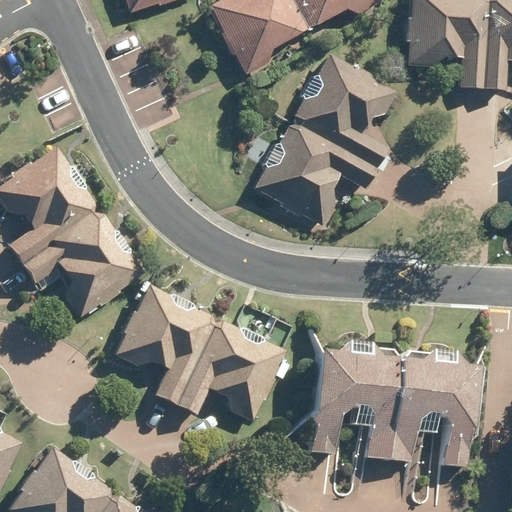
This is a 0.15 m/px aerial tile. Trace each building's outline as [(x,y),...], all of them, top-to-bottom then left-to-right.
[(124,0),(129,12),(157,3),(158,7),(179,0),(124,0)] [(292,0),(220,0),(208,7),(245,76),(269,63),(273,49),(308,30),(292,0)] [(378,0),(292,0),(308,30),(344,10),(356,14),(379,2),(378,0)] [(407,17),(405,39),(408,39),(406,65),(431,67),(444,56),(461,57),(458,87),(481,89),(488,0),(411,0),(410,17),(407,17)] [(511,0),(488,0),(481,89),(504,91),(507,61),(511,61),(511,0)] [(295,124),(376,168),(387,149),(361,133),(370,118),(386,113),(397,93),(377,82),(378,80),(357,67),(355,69),(329,55),(318,76),(313,78),(302,98),(304,103),(295,118),(296,122),(295,124)] [(255,189),(281,204),(280,206),(299,217),(300,214),(323,227),(336,205),(331,189),(339,174),(365,189),(376,168),(295,124),(294,126),(289,127),(279,144),(275,145),(264,165),(266,170),(255,189)] [(11,177),(0,185),(0,203),(6,213),(20,215),(31,230),(7,246),(20,265),(95,212),(97,204),(85,188),(86,183),(73,165),(66,164),(55,148),(31,164),(29,161),(9,175),(11,177)] [(130,255),(132,248),(119,230),(112,229),(101,213),(95,212),(20,265),(34,284),(58,267),(70,284),(67,300),(79,318),(99,304),(101,306),(120,293),(118,290),(143,272),(130,255)] [(166,370),(154,395),(174,405),(215,323),(212,315),(195,307),(193,302),(174,293),(167,295),(149,286),(136,312),(132,310),(122,332),(125,333),(114,355),(137,366),(150,362),(166,370)] [(215,323),(174,405),(195,416),(209,389),(227,398),(232,414),(251,424),(262,402),(265,403),(275,383),(272,381),(286,353),(266,344),(264,337),(245,328),(238,330),(220,322),(215,323)] [(350,425),(369,427),(366,458),(388,460),(399,358),(381,356),(371,344),(349,343),(338,352),(321,350),(315,414),(305,422),(302,453),(335,455),(338,419),(351,409),(350,425)] [(442,418),(447,425),(443,466),(466,469),(471,429),(475,430),(481,367),(465,366),(455,353),(433,351),(421,361),(399,358),(388,460),(410,463),(413,432),(435,434),(436,418),(442,418)] [(0,490),(10,472),(7,470),(21,442),(3,434),(1,427),(0,426),(0,490)] [(99,511),(110,497),(109,488),(93,477),(92,473),(74,460),(68,461),(50,450),(34,474),(31,472),(17,491),(20,494),(7,511),(99,511)] [(149,511),(140,505),(132,507),(116,495),(110,497),(99,511),(149,511)]
